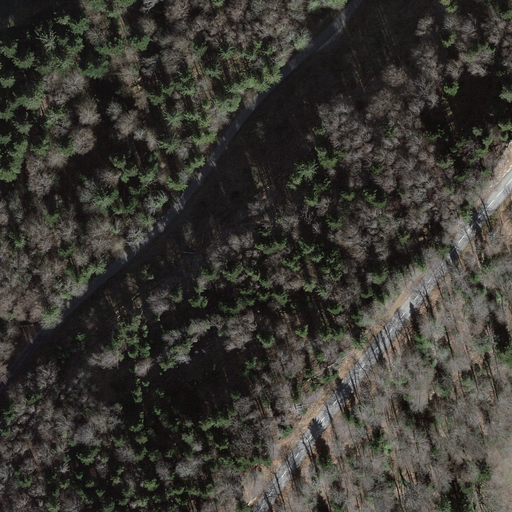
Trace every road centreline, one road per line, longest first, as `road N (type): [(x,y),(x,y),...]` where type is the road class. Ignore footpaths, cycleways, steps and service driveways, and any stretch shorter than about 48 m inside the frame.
road 1 (unclassified): [(357,0),(248,109),(172,212),(41,333),(0,388)]
road 2 (secondary): [(258,511),(350,381),(511,178)]
